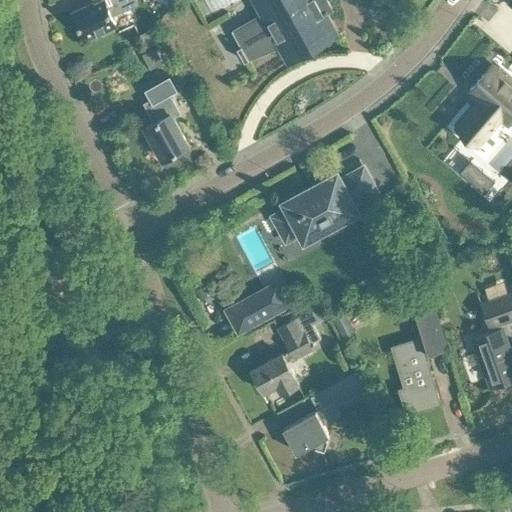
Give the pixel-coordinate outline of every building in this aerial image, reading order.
[(137,0),(94,0),(90,0),(71,9),(84,39),(101,31),(102,34),(114,29),(113,26),(117,25),(112,15),(139,3),(137,0)] [(327,9),(331,7),(327,0),(257,0),(264,12),(232,30),(248,59),(278,47),(287,63),(340,32),(327,9)] [(151,26),(137,33),(143,45),(157,38),(151,26)] [(147,66),(159,60),(152,46),(140,52),(147,66)] [(467,137),(475,127),(485,136),(501,117),(508,123),(511,118),(511,82),(490,64),(469,89),(480,99),(456,127),(467,137)] [(169,74),(145,88),(151,101),(149,103),(157,118),(145,125),(163,157),(166,156),(168,157),(175,153),(175,151),(188,144),(171,113),(176,110),(167,95),(178,89),(169,74)] [(381,190),(365,161),(342,173),(338,166),(279,198),(283,205),(269,213),(285,242),(299,234),(303,242),(362,210),(358,202),(381,190)] [(200,299),(207,296),(201,286),(195,289),(200,299)] [(289,303),(281,288),(264,297),(261,291),(225,310),(236,332),(289,303)] [(439,401),(425,354),(449,347),(431,288),(410,295),(422,335),(391,344),(404,385),(399,387),(404,405),(418,401),(420,407),(439,401)] [(489,325),(511,316),(511,291),(481,302),(489,325)] [(294,357),(314,346),(312,341),(321,336),(313,323),(322,317),(315,306),(277,326),(289,347),(282,351),(251,368),(263,390),(276,383),(281,391),(298,382),(287,360),(294,356),(294,357)] [(511,377),(511,355),(502,326),(473,336),(477,349),(465,354),(467,359),(479,355),(490,386),(511,377)] [(324,449),(328,433),(323,422),(340,413),(335,405),(365,388),(355,370),(311,394),(318,408),(283,427),(296,451),(308,444),(324,449)]
